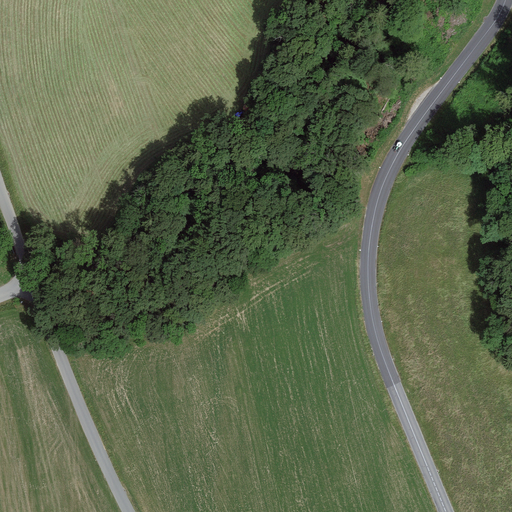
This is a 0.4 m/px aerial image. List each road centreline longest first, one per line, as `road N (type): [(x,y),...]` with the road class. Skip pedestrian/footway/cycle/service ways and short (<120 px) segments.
road 1 (secondary): [(505,0),(393,161),(369,243),(378,345),(446,511)]
road 2 (unclassified): [(0,188),(62,373),(131,511)]
